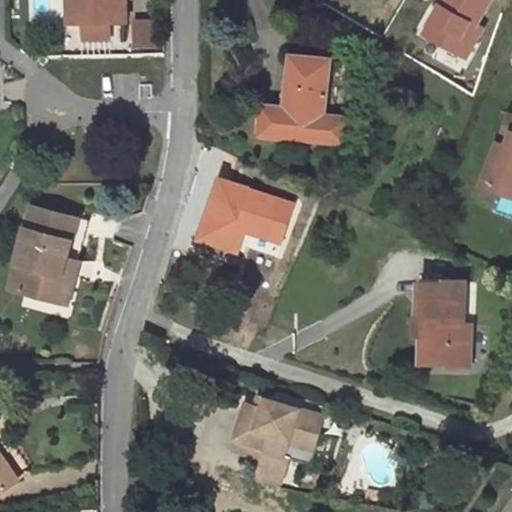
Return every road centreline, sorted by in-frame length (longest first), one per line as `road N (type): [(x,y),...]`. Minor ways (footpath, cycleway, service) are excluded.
road 1 (residential): [(511,427),(482,434),(131,318)]
road 2 (residential): [(131,318),(185,153),(189,116)]
road 3 (residential): [(113,511),(117,367),(131,318)]
road 4 (residential): [(42,108),(189,116)]
